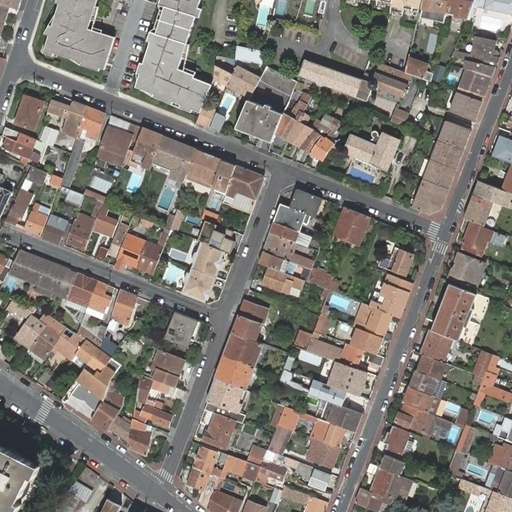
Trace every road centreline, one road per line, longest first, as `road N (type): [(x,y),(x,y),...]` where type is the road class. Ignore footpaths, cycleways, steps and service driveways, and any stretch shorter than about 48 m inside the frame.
road 1 (residential): [(340,511),(446,233)]
road 2 (residential): [(16,61),(282,170)]
road 3 (residential): [(12,234),(225,319)]
road 4 (tertiary): [(159,492),(0,383)]
road 5 (residential): [(159,492),(225,319)]
road 6 (residential): [(446,233),(511,61)]
road 7 (residential): [(282,170),(446,233)]
road 8 (residential): [(225,319),(282,170)]
